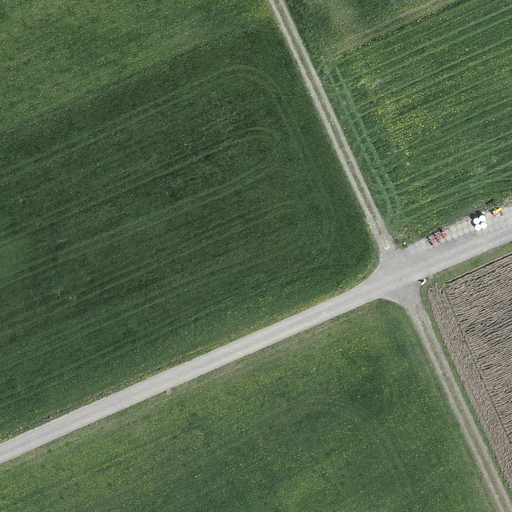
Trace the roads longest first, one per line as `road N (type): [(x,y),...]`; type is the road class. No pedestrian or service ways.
road 1 (track): [(277,0),(509,511)]
road 2 (residential): [(511,233),(0,456)]
road 3 (trunk): [(0,152),(429,0)]
